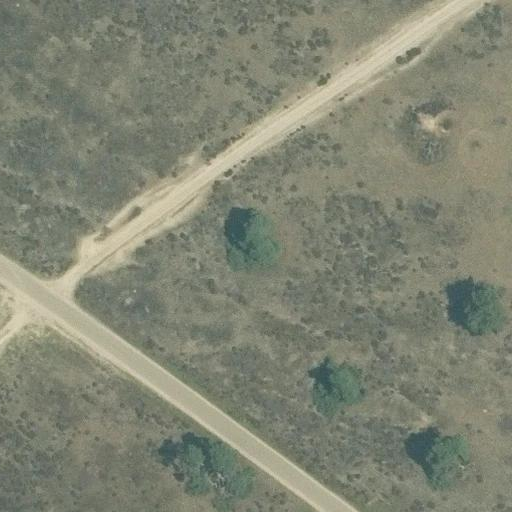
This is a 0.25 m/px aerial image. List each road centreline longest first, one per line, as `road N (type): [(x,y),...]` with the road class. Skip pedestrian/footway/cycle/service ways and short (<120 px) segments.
road 1 (unknown): [(0,332),(464,0)]
road 2 (unclassified): [(336,511),(0,269)]
